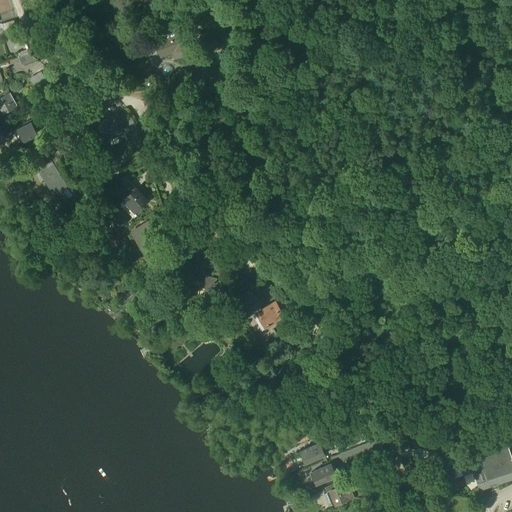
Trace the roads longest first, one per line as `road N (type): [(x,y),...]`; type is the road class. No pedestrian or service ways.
road 1 (unclassified): [(19,0),(34,45),(66,69),(103,82),(142,119),(172,205),(205,234),(315,292),(382,393),(408,489),(438,511)]
road 2 (track): [(122,96),(156,88),(244,99),(315,60),(391,46),(511,2)]
road 3 (track): [(315,292),(350,297),(511,240)]
